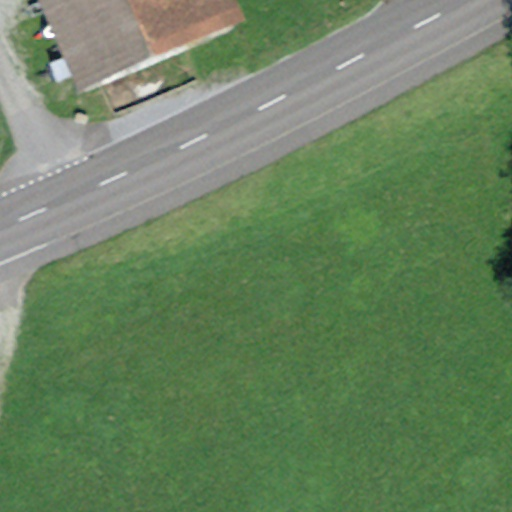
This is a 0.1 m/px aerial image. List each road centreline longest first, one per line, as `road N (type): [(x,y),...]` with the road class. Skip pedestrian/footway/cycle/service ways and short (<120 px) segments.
road 1 (primary): [(466,0),(67,198)]
road 2 (residential): [(67,198),(0,67)]
